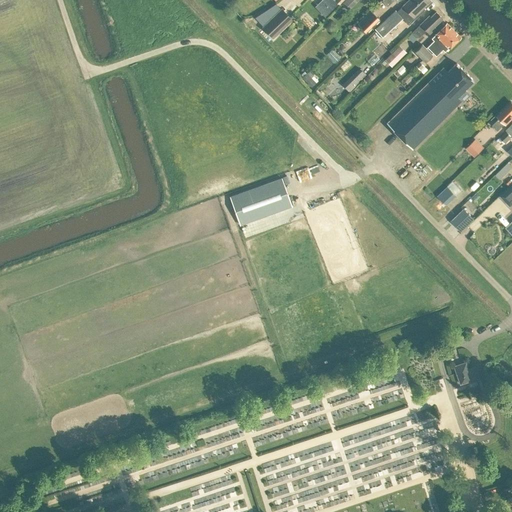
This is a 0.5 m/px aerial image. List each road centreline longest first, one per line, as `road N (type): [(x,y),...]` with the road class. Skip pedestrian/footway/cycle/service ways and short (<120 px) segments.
road 1 (unclassified): [(60,0),(90,74),(194,42),(217,49),(340,174),(357,178),(375,167),(385,173),(511,300)]
road 2 (track): [(464,344),(449,326),(413,327),(0,469)]
